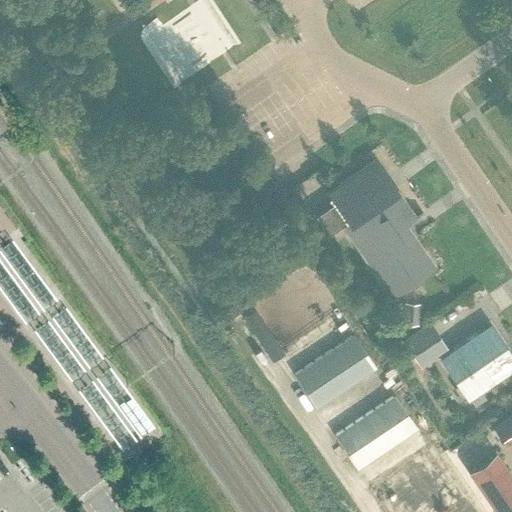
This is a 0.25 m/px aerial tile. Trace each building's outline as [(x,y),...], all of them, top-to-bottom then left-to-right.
[(414,216),(375,158),(334,186),(341,196),(313,215),(327,235),(346,222),(353,231),(348,235),(390,296),(434,265),(405,223),(422,212),(422,211),(414,216)] [(308,210),(295,190),(279,200),(292,220),(308,210)] [(419,303),(403,302),(402,323),(417,324),(419,303)] [(420,367),(447,349),(429,322),(402,340),(420,367)] [(511,366),(511,357),(491,326),(441,360),(466,397),(468,396),(474,406),(485,398),(479,389),(511,366)] [(376,367),(353,333),(293,374),(315,407),(376,367)] [(356,469),(417,428),(394,394),(334,435),(356,469)] [(511,415),(494,427),(506,444),(511,439),(511,415)] [(495,511),(511,511),(511,479),(494,453),(468,471),(495,511)]
